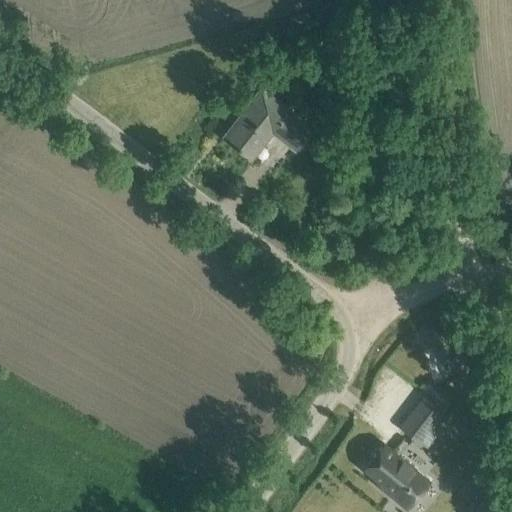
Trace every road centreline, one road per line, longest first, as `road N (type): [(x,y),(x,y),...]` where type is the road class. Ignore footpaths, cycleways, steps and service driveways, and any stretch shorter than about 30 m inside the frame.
road 1 (unclassified): [(249,511),(346,370),(346,323),(125,146),(0,60)]
road 2 (track): [(467,276),(449,154),(444,0)]
road 3 (track): [(467,276),(346,323)]
